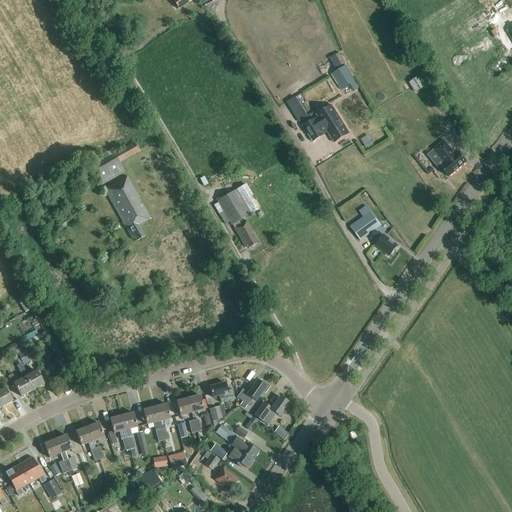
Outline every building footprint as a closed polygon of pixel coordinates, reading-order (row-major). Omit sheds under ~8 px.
[(188,2),(187,0),(172,0),(178,9),(188,2)] [(472,63),(497,47),(489,32),(491,31),(482,13),(452,31),(472,63)] [(504,14),(492,21),(499,35),(511,29),(504,14)] [(340,52),(330,57),(336,68),(346,63),(340,52)] [(360,88),(346,66),(331,75),(341,90),(348,86),(353,93),(360,88)] [(431,84),(425,73),(409,83),(415,94),(431,84)] [(298,96),(288,100),(297,122),(307,118),(298,96)] [(315,120),(303,127),(313,142),(324,135),(324,134),(327,132),(334,144),(349,134),(332,106),(316,115),(319,119),(315,121),(315,120)] [(456,155),(444,141),(433,150),(445,164),(440,168),(448,178),(467,162),(458,153),(456,155)] [(119,163),(139,152),(133,143),(114,153),(112,149),(98,157),(95,152),(85,158),(90,167),(95,175),(101,186),(124,173),(119,163)] [(136,242),(144,237),(139,228),(145,224),(144,223),(150,220),(127,177),(104,190),(132,240),(134,239),(136,242)] [(240,225),(238,222),(260,209),(246,184),(216,201),(219,205),(215,208),(225,225),(229,223),(231,226),(232,225),(244,247),(247,246),(248,249),(257,244),(251,234),(253,233),(247,222),(240,225)] [(360,240),(380,226),(371,213),(351,228),(360,240)] [(59,230),(70,224),(65,215),(54,220),(59,230)] [(382,237),(374,231),(369,238),(377,244),(375,246),(389,257),(397,246),(383,236),(382,237)] [(84,274),(95,268),(92,262),(81,268),(84,274)] [(25,313),(32,309),(27,300),(20,304),(25,313)] [(7,356),(21,348),(18,343),(4,350),(7,356)] [(23,365),(35,359),(29,348),(17,354),(23,365)] [(26,380),(32,391),(43,385),(36,371),(27,376),(20,364),(16,366),(23,378),(24,378),(26,380)] [(24,378),(23,378),(16,382),(12,375),(8,377),(12,385),(14,384),(21,397),(32,391),(26,380),(24,378)] [(260,383),(257,381),(248,393),(243,390),(237,398),(247,406),(252,399),(256,402),(262,392),(265,393),(269,387),(262,381),(260,383)] [(227,391),(225,383),(209,387),(212,398),(219,396),(221,404),(235,400),(232,390),(227,391)] [(0,406),(1,408),(12,402),(5,389),(0,391),(0,406)] [(188,399),(191,414),(203,411),(203,410),(201,401),(199,396),(188,399)] [(263,403),(254,416),(257,418),(267,425),(275,414),(279,416),(289,403),(280,397),(271,409),(263,403)] [(180,417),(191,414),(188,399),(176,402),(180,417)] [(154,408),(163,441),(168,440),(163,421),(170,419),(166,405),(154,408)] [(220,422),(220,419),(222,418),(219,407),(209,410),(212,422),(214,428),(220,422)] [(158,443),(163,441),(154,408),(143,411),(146,425),(153,424),(158,443)] [(121,417),(125,431),(127,438),(130,450),(135,449),(130,430),(137,428),(133,414),(121,417)] [(206,428),(212,426),(209,415),(203,416),(206,428)] [(113,434),(125,431),(121,417),(110,420),(113,434)] [(252,417),(244,428),(250,432),(258,421),(252,417)] [(87,428),(92,442),(103,437),(98,423),(87,428)] [(181,439),(188,437),(184,423),(177,425),(181,439)] [(243,439),(247,434),(238,427),(234,433),(243,439)] [(284,441),(289,434),(278,427),(273,433),(284,441)] [(101,465),(99,460),(95,449),(92,442),(87,428),(75,432),(81,446),(88,444),(95,462),(96,467),(101,465)] [(140,449),(147,448),(142,432),(136,434),(140,449)] [(235,437),(228,432),(223,439),(231,445),(235,439),(233,438),(235,437)] [(55,440),(60,454),(71,450),(66,436),(55,440)] [(125,451),(130,450),(127,438),(122,440),(125,451)] [(231,446),(235,448),(252,460),(252,461),(258,452),(246,444),(237,438),(231,446)] [(49,459),(60,454),(55,440),(43,445),(49,459)] [(222,460),(227,453),(215,445),(210,452),(222,460)] [(95,449),(99,460),(104,458),(100,447),(95,449)] [(246,469),(252,460),(235,448),(228,457),(234,461),(233,462),(240,467),(241,465),(246,469)] [(183,451),(168,455),(171,468),(186,464),(183,451)] [(212,470),(213,469),(219,461),(206,452),(203,457),(207,460),(204,465),(212,470)] [(18,465),(29,485),(39,479),(41,484),(45,481),(43,477),(43,476),(32,457),(18,465)] [(154,469),(167,467),(165,457),(152,459),(154,469)] [(63,462),(67,473),(72,471),(68,460),(63,462)] [(63,474),(67,473),(63,462),(58,463),(63,474)] [(54,478),(60,474),(55,464),(48,468),(54,478)] [(20,489),(29,485),(18,465),(5,473),(19,496),(23,494),(20,489)] [(144,473),(141,468),(135,472),(137,477),(144,473)] [(153,470),(144,475),(153,490),(162,485),(153,470)] [(232,490),(238,481),(222,470),(215,481),(223,487),(224,485),(232,490)] [(74,483),(82,480),(79,473),(71,476),(74,483)] [(51,500),(61,494),(53,480),(43,486),(51,500)] [(201,504),(206,498),(195,486),(189,492),(201,504)] [(138,497),(135,491),(124,496),(128,503),(138,497)]
